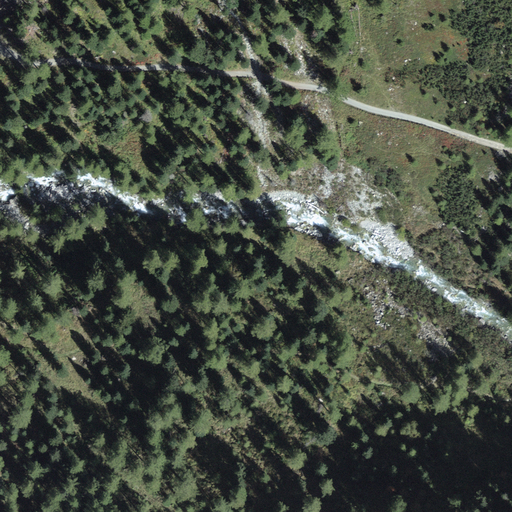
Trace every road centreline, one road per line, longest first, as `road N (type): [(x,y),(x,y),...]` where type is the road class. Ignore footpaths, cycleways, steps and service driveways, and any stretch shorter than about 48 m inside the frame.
road 1 (track): [(0,47),(30,60),(251,74),(511,150)]
road 2 (track): [(59,353),(124,470),(171,511)]
